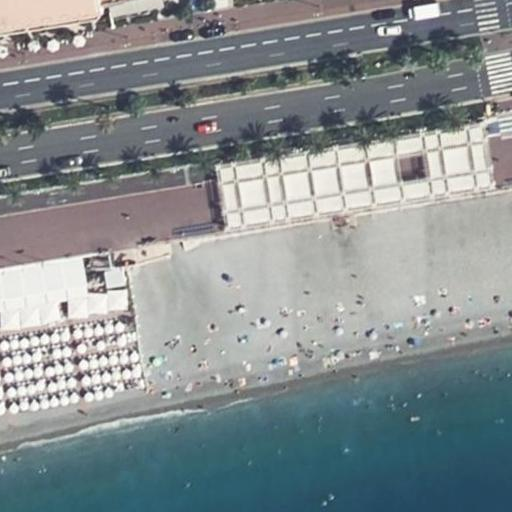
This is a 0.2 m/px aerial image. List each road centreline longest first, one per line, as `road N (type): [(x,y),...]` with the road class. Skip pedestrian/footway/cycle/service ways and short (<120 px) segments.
road 1 (primary): [(0,158),(511,69)]
road 2 (primary): [(511,9),(0,91)]
